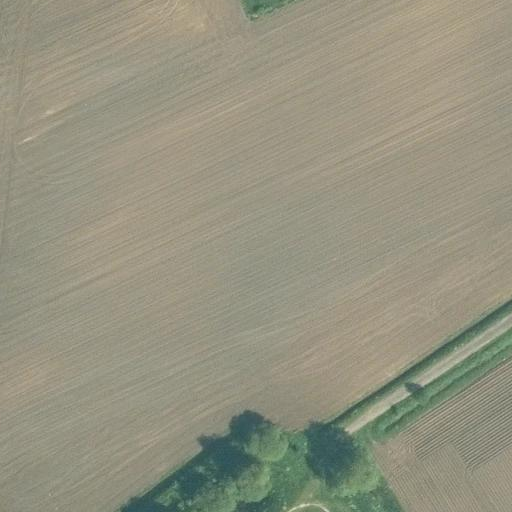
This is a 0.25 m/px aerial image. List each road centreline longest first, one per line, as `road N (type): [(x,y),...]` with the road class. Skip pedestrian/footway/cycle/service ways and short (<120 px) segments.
road 1 (track): [(319,462),(351,425),(511,318)]
road 2 (track): [(319,462),(300,467),(247,450),(159,511)]
